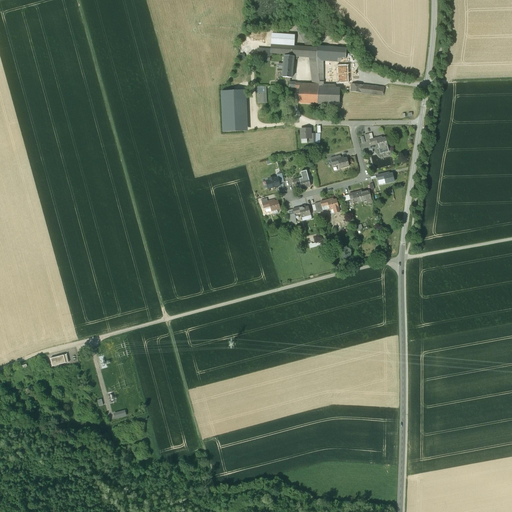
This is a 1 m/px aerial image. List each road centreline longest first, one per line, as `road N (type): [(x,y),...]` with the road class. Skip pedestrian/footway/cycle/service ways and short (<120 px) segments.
road 1 (track): [(511,238),(388,259),(0,368)]
road 2 (track): [(79,0),(213,489)]
road 3 (residential): [(403,511),(401,256),(420,122)]
road 4 (track): [(295,122),(257,126),(251,55),(253,42),(268,43),(269,33)]
road 5 (residential): [(351,123),(364,179),(283,200)]
road 6 (residential): [(420,122),(434,0)]
